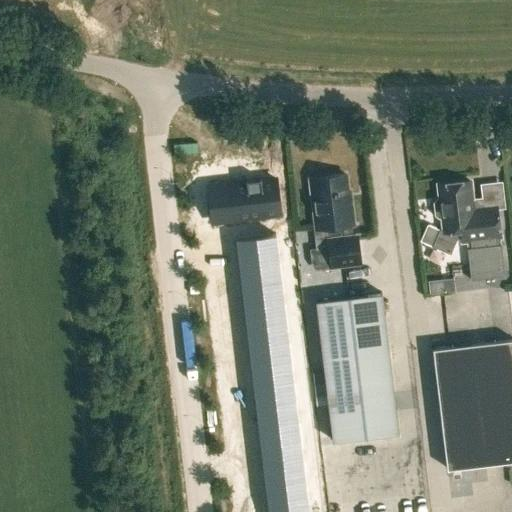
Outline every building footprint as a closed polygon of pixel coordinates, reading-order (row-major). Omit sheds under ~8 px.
[(329,249),(312,251),(313,263),(316,268),(359,264),(356,236),(354,236),(350,202),(348,202),(345,175),(309,179),(315,229),(326,227),(329,249)] [(220,185),(224,220),(279,213),(275,178),(220,185)] [(496,237),(500,236),(496,208),(473,211),(469,181),(437,185),(439,199),(436,200),(434,203),(435,215),(438,218),(441,217),(443,229),(439,229),(432,246),(450,254),(457,239),(465,238),(466,240),(469,240),(470,248),(466,248),(469,269),(470,280),(481,279),(485,278),(485,279),(487,279),(495,281),(497,277),(504,276),(501,244),(497,245),(496,237)] [(276,233),(235,238),(241,285),(281,280),(276,233)] [(445,280),(446,292),(454,291),(453,279),(445,280)] [(281,280),(241,285),(243,305),(284,300),(281,280)] [(511,304),(511,289),(492,290),(493,305),(511,304)] [(381,293),(316,301),(333,441),(398,433),(381,293)] [(284,300),(243,305),(245,325),(286,320),(284,300)] [(286,320),(245,325),(248,345),(289,340),(286,320)] [(511,338),(432,348),(447,468),(511,460),(511,338)] [(289,340),(248,345),(250,364),(291,360),(289,340)] [(291,360),(250,364),(252,384),(293,379),(291,360)] [(293,379),(252,384),(255,404),(296,399),(293,379)] [(296,399),(255,404),(257,424),(298,419),(296,399)] [(298,419),(257,424),(260,444),(300,439),(298,419)] [(300,439),(260,444),(262,464),(303,459),(300,439)] [(303,459),(262,464),(264,484),(305,479),(303,459)] [(305,479),(264,484),(267,503),(307,499),(305,479)] [(309,511),(307,499),(267,503),(267,511),(309,511)]
